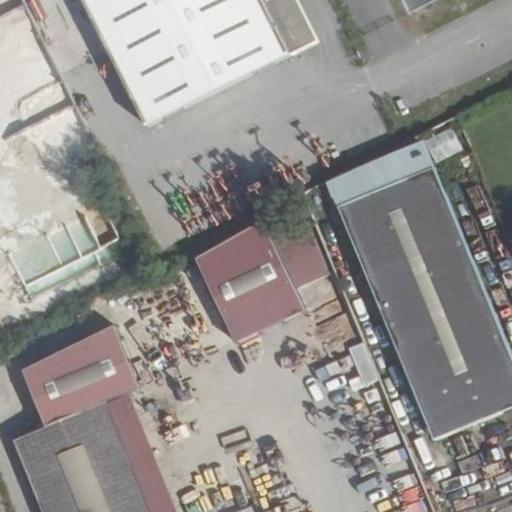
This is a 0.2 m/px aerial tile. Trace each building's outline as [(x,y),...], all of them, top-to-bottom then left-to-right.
[(88,0),(154,127),(323,39),(303,0),(88,0)] [(415,0),(421,10),(439,0),(415,0)] [(451,126),(422,137),(432,162),(460,151),(451,126)] [(511,415),(511,341),(444,165),(347,203),(441,443),(511,415)] [(199,259),(239,344),(311,310),(300,288),(275,240),(267,224),(199,259)] [(293,233),(267,224),(275,240),(300,288),(333,273),(310,224),(293,233)] [(14,444),(42,511),(150,511),(108,406),(141,393),(116,330),(24,374),(47,430),(14,444)]
